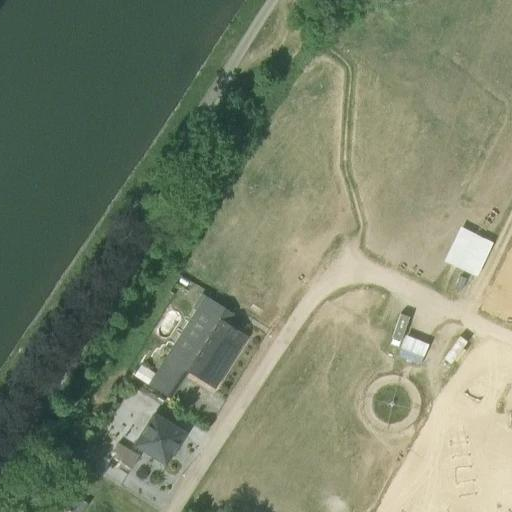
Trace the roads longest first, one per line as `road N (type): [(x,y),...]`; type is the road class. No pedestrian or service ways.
road 1 (unclassified): [(272,0),(112,294),(0,464)]
road 2 (track): [(285,340),(310,299),(353,272),(381,273),(511,335)]
road 3 (unclassified): [(173,511),(285,340)]
